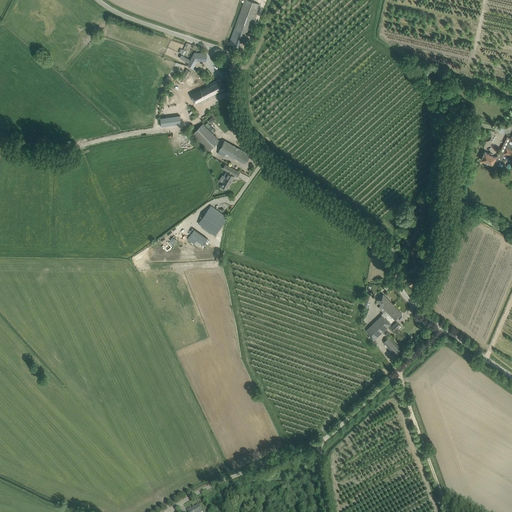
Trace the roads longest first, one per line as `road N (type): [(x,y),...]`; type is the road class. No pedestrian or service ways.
road 1 (unclassified): [(443,327),(398,288),(385,240),(250,142),(222,50),(98,0)]
road 2 (unclassified): [(177,505),(325,438),(443,327)]
road 3 (track): [(399,370),(447,511)]
